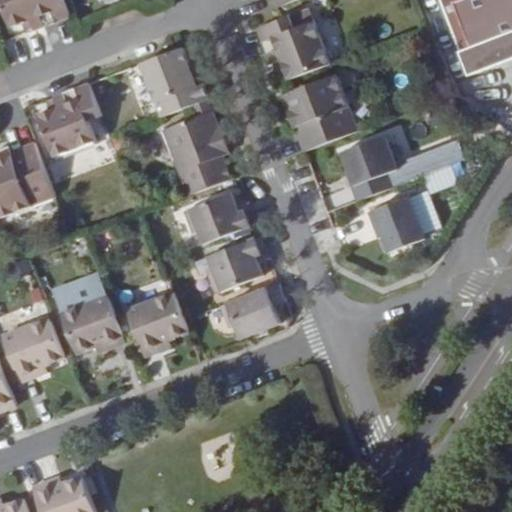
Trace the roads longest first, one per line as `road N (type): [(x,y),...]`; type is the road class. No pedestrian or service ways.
road 1 (residential): [(0,457),(336,329)]
road 2 (residential): [(336,329),(212,3)]
road 3 (residential): [(0,83),(212,3)]
road 4 (secondary): [(509,299),(400,468)]
road 5 (residential): [(336,329),(474,285),(509,299)]
road 6 (residential): [(400,468),(380,447),(336,329)]
road 7 (secondary): [(429,485),(511,355)]
